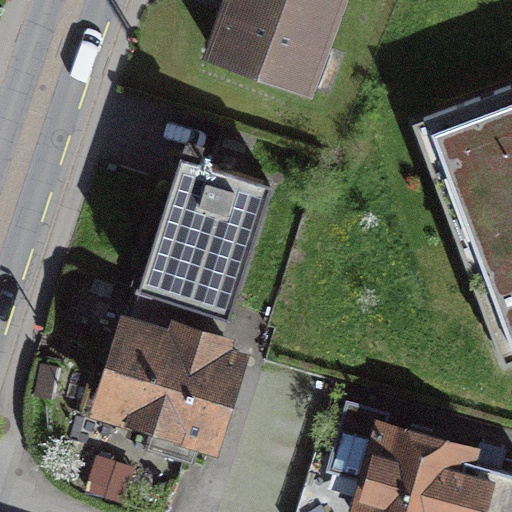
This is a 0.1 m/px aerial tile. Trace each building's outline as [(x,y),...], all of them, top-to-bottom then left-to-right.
[(227,0),(223,10),(228,12),(213,51),(305,85),(336,0),(227,0)] [(511,83),(413,121),(433,175),(461,165),(486,230),(458,241),(503,363),(511,359),(511,83)] [(263,180),(181,153),(138,287),(190,303),(229,316),(271,185),(263,182),(263,180)] [(190,303),(138,287),(100,405),(211,440),(237,359),(219,353),(222,341),(182,329),(190,303)] [(450,511),(465,459),(464,459),(466,452),(345,419),(331,468),(369,478),(359,511),(450,511)] [(511,511),(511,471),(465,459),(450,511),(511,511)]
